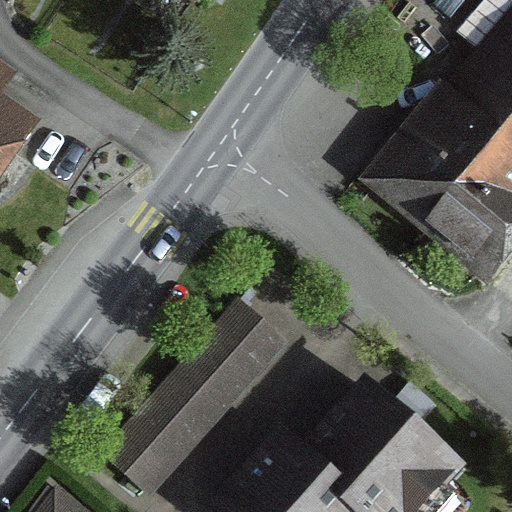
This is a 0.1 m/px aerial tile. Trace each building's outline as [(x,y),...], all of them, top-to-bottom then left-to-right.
[(420,219),(511,108),(511,18),(376,183),(420,219)] [(0,170),(28,129),(0,110),(0,93),(9,80),(0,74),(0,170)] [(511,108),(420,219),(489,276),(511,248),(511,108)] [(244,315),(110,465),(152,502),(286,352),(244,315)] [(304,453),(256,511),(420,511),(459,464),(381,402),(325,471),(304,453)]
